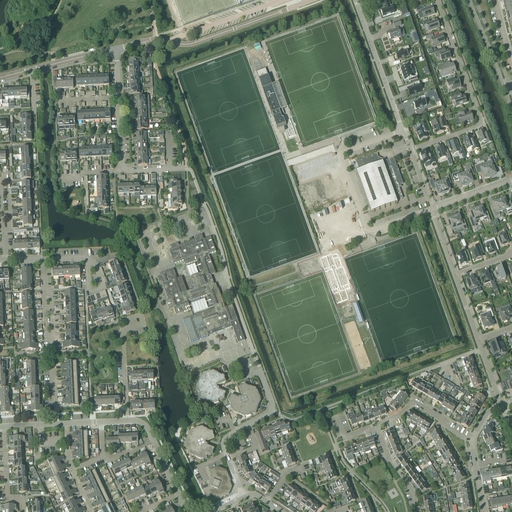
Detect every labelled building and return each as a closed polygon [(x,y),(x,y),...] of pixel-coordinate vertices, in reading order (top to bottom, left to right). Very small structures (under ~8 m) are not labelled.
[(510,33),(511,33),(511,32),(511,31),(511,30),(511,29),(511,33),(511,34),(511,38),(511,42),(511,43),(511,44),(511,0),(502,0),(504,5),(503,5),(503,6),(503,7),(503,8),(504,8),(506,8),(505,5),(507,5),(508,9),(505,9),(507,18),(506,18),(506,19),(506,20),(507,21),(509,20),(508,17),(510,17),(511,21),(508,22),(510,30),(509,30),(509,31),(509,32),(510,33)] [(381,12),(384,18),(394,14),(392,8),(390,8),(389,5),(382,7),(383,11),(381,12)] [(423,18),(434,14),(432,6),(423,10),(421,6),(416,9),(417,12),(421,11),(423,18)] [(426,25),(428,28),(429,32),(439,28),(439,26),(440,25),(439,23),(437,22),(437,21),(430,23),(429,20),(422,22),(423,26),(426,25)] [(393,23),(395,28),(395,30),(388,32),(391,40),(401,36),(397,26),(401,25),(399,21),(393,23)] [(434,46),(445,42),(442,35),(433,38),(432,35),(425,37),(427,40),(431,39),(434,46)] [(397,52),(394,53),(396,58),(400,57),(400,58),(404,57),(403,56),(408,54),(406,48),(408,47),(407,44),(399,47),(401,50),(397,51),(397,52)] [(450,57),(451,56),(450,55),(449,54),(448,51),(444,52),(442,49),(433,52),(435,58),(437,57),(438,59),(440,58),(441,61),(450,58),(450,57)] [(129,68),(138,67),(138,62),(141,62),(141,59),(129,59),(130,62),(129,62),(129,68)] [(403,68),(400,69),(401,72),(400,72),(401,75),(402,75),(412,71),(410,65),(412,65),(411,62),(402,65),(403,68)] [(452,73),(455,72),(454,67),(452,68),(451,65),(450,66),(449,63),(438,67),(439,70),(441,69),(442,72),(442,73),(444,76),(449,74),(451,74),(452,74),(452,73)] [(261,86),(270,82),(265,68),(256,72),(261,86)] [(402,75),(401,75),(402,78),(403,78),(404,81),(408,80),(409,83),(417,80),(416,77),(415,78),(412,71),(402,75)] [(62,89),(62,80),(57,80),(56,76),(53,76),(53,82),(54,82),(54,85),(54,89),(57,89),(62,89)] [(452,91),(461,88),(458,80),(455,81),(454,78),(445,81),(448,89),(451,88),(452,91)] [(414,86),(407,89),(410,96),(421,92),(419,85),(420,84),(419,81),(414,83),(414,86)] [(271,113),(272,113),(273,117),(272,117),(277,129),(286,125),(285,123),(284,118),(282,117),(280,114),(278,110),(280,110),(284,108),(286,108),(277,83),(276,84),(272,85),(262,89),(271,113)] [(24,88),(20,89),(20,97),(27,97),(27,99),(29,98),(29,91),(27,91),(27,90),(26,89),(26,88),(24,88)] [(416,99),(412,100),(415,107),(418,106),(419,107),(423,106),(422,105),(426,103),(424,97),(426,96),(425,93),(424,93),(419,96),(419,97),(416,98),(416,99)] [(466,102),(467,102),(466,99),(465,99),(464,96),(458,98),(457,94),(450,97),(452,102),(454,101),(456,107),(466,103),(466,102)] [(469,122),(473,121),(471,116),(470,115),(471,114),(470,113),(467,114),(466,110),(459,112),(460,116),(458,117),(461,125),(466,123),(466,124),(469,123),(469,122)] [(22,123),(31,122),(30,115),(26,116),(26,113),(20,113),(20,119),(22,119),(22,123)] [(443,129),(447,127),(444,118),(439,120),(439,119),(431,123),(435,134),(444,131),(443,129)] [(0,121),(0,130),(9,130),(8,122),(6,122),(0,121)] [(425,130),(428,129),(426,123),(420,125),(421,128),(416,130),(420,140),(427,137),(425,130)] [(487,144),(492,142),(489,134),(487,135),(486,134),(484,131),(477,133),(480,142),(483,142),(484,143),(486,142),(487,144)] [(472,150),(479,148),(475,139),(472,140),(470,136),(463,138),(467,149),(471,148),(472,150)] [(459,155),(465,153),(462,147),(459,149),(456,141),(448,143),(452,154),(458,152),(459,155)] [(447,159),(450,158),(448,152),(445,153),(442,146),(435,148),(439,160),(446,157),(447,159)] [(430,164),(436,163),(433,155),(430,156),(428,151),(421,153),(421,155),(421,157),(422,157),(424,164),(429,162),(430,164)] [(359,185),(398,171),(394,158),(386,161),(378,157),(377,154),(356,162),(358,168),(357,170),(357,171),(357,172),(361,182),(358,183),(359,185)] [(486,166),(490,178),(491,177),(495,175),(494,175),(496,174),(492,165),(495,164),(493,157),(490,158),(492,164),(486,166)] [(486,166),(483,167),(481,164),(474,167),(477,174),(479,173),(482,172),(484,178),(485,178),(489,178),(490,178),(486,166)] [(463,174),(467,186),(468,185),(472,183),(473,182),(470,176),(473,175),(470,166),(465,168),(467,173),(463,174)] [(398,171),(359,185),(365,202),(367,209),(369,210),(371,210),(371,212),(397,202),(396,200),(403,198),(399,188),(401,187),(400,185),(403,184),(398,171)] [(467,186),(463,174),(460,176),(459,173),(452,175),(454,182),(459,180),(461,187),(462,186),(462,187),(466,186),(467,186)] [(440,183),(445,194),(446,194),(449,192),(449,191),(450,191),(448,184),(451,183),(448,176),(445,178),(446,181),(440,183)] [(172,189),(181,188),(181,183),(177,183),(177,180),(169,180),(170,183),(172,183),(172,189)] [(445,194),(440,183),(437,184),(436,181),(434,182),(433,180),(429,181),(432,190),(436,189),(438,195),(439,195),(440,195),(443,194),(445,194)] [(182,199),(170,200),(171,208),(179,208),(178,205),(182,205),(182,199)] [(502,211),(498,199),(497,200),(494,202),(494,203),(493,203),(495,209),(492,210),(495,217),(500,215),(499,212),(502,211)] [(498,199),(502,211),(506,210),(508,216),(511,214),(511,206),(508,208),(504,199),(503,199),(499,199),(498,199)] [(475,208),(479,219),(483,218),(484,221),(486,220),(487,222),(490,221),(487,212),(484,213),(482,207),(480,207),(476,208),(475,208)] [(479,219),(475,208),(474,208),(471,210),(471,211),(470,211),(472,218),(469,219),(472,227),(475,226),(475,224),(477,224),(476,221),(479,219)] [(457,228),(457,230),(463,227),(464,230),(467,229),(464,221),(461,222),(459,215),(458,216),(457,215),(454,216),(452,216),(457,228)] [(449,236),(453,235),(451,230),(457,228),(452,216),(451,217),(448,219),(447,219),(449,226),(445,227),(449,236)] [(506,237),(509,236),(506,229),(503,230),(505,234),(498,236),(501,246),(508,244),(506,237)] [(160,274),(161,276),(157,277),(160,285),(162,284),(168,301),(166,301),(168,309),(173,307),(176,315),(190,309),(187,300),(191,298),(192,300),(207,295),(208,298),(206,298),(209,306),(213,304),(214,309),(183,320),(191,342),(232,327),(238,342),(245,340),(232,305),(225,307),(218,288),(217,289),(216,284),(214,284),(211,275),(215,273),(208,254),(216,252),(210,237),(203,239),(202,235),(194,237),(195,240),(179,246),(178,243),(170,246),(171,249),(169,250),(174,264),(183,260),(185,265),(199,260),(200,262),(197,263),(199,271),(200,270),(201,273),(192,276),(194,284),(190,285),(191,290),(187,291),(182,277),(177,279),(173,269),(160,274)] [(488,241),(484,242),(485,245),(487,248),(485,249),(487,252),(488,252),(489,255),(495,253),(493,247),(496,246),(494,239),(488,241)] [(21,250),(20,242),(12,242),(13,250),(21,250)] [(481,252),(483,251),(481,244),(474,246),(474,247),(474,248),(470,250),(474,260),(482,257),(480,253),(481,252)] [(467,258),(465,252),(457,255),(460,265),(462,265),(462,266),(466,264),(466,263),(467,263),(466,259),(467,258)] [(332,254),(320,258),(324,270),(324,269),(325,270),(325,271),(324,272),(330,291),(332,291),(333,294),(332,294),(335,303),(336,303),(337,303),(347,300),(347,299),(347,298),(345,290),(349,289),(348,285),(349,285),(343,266),(342,267),(338,255),(337,255),(337,254),(336,254),(332,255),(332,254)] [(111,270),(120,266),(118,261),(115,262),(114,259),(108,261),(111,270)] [(195,264),(186,267),(189,276),(198,273),(195,264)] [(113,275),(122,272),(122,271),(120,266),(111,270),(113,275)] [(505,277),(508,276),(505,268),(502,269),(501,267),(497,268),(498,271),(494,273),(496,278),(500,276),(501,280),(505,279),(505,277)] [(115,280),(125,276),(123,271),(122,271),(122,272),(113,275),(115,280)] [(494,290),(497,289),(493,277),(489,278),(487,272),(485,272),(485,271),(481,273),(481,274),(479,274),(483,285),(491,282),(494,290)] [(117,285),(125,282),(127,281),(125,276),(115,280),(117,285)] [(476,285),(479,284),(477,279),(474,280),(473,277),(469,278),(469,277),(466,278),(467,279),(466,279),(470,291),(477,288),(476,285)] [(117,286),(114,287),(116,294),(119,293),(130,289),(128,284),(118,287),(117,286)] [(130,289),(119,293),(121,298),(132,294),(130,289)] [(132,294),(121,298),(123,303),(132,300),(133,299),(132,294)] [(194,314),(213,306),(213,304),(209,306),(207,306),(204,299),(190,304),(194,314)] [(124,307),(122,307),(123,309),(125,308),(134,305),(132,300),(123,303),(124,307)] [(359,323),(364,322),(357,303),(353,304),(359,323)] [(109,308),(105,309),(109,318),(114,316),(110,304),(108,305),(109,308)] [(125,308),(123,309),(124,312),(126,311),(127,313),(136,310),(134,305),(125,308)] [(508,316),(511,314),(509,305),(503,308),(504,311),(499,312),(499,313),(498,314),(499,317),(500,317),(502,322),(503,321),(504,323),(507,321),(507,320),(509,319),(508,316)] [(105,307),(100,309),(100,311),(104,320),(109,318),(105,309),(105,307)] [(489,318),(493,317),(490,310),(486,311),(487,313),(480,316),(481,320),(480,321),(482,325),(483,324),(484,328),(488,327),(488,328),(493,327),(489,318)] [(100,311),(95,313),(99,324),(102,322),(101,320),(104,320),(100,311)] [(95,313),(90,315),(93,323),(96,322),(97,324),(99,324),(95,313)] [(502,354),(506,353),(502,342),(498,344),(499,344),(496,345),(495,342),(489,344),(491,350),(490,351),(492,354),(493,354),(493,355),(499,353),(499,354),(502,354)] [(465,367),(473,364),(472,360),(473,360),(472,358),(463,361),(465,367)] [(28,362),(26,362),(27,367),(27,369),(35,369),(35,366),(34,359),(27,360),(28,362)] [(473,364),(465,367),(467,372),(477,369),(476,366),(474,366),(473,364)] [(469,377),(477,374),(476,371),(477,371),(477,369),(467,372),(465,373),(466,376),(468,375),(469,377)] [(216,386),(226,382),(224,378),(222,379),(221,377),(222,376),(218,374),(218,373),(212,371),(210,372),(203,375),(201,376),(196,387),(197,389),(198,389),(201,396),(200,397),(201,399),(212,403),(214,403),(214,402),(223,398),(226,393),(218,390),(219,389),(218,388),(217,388),(216,386)] [(471,383),(481,379),(480,377),(479,377),(477,374),(469,377),(471,383)] [(412,385),(411,387),(417,390),(419,386),(421,382),(416,379),(415,381),(413,380),(411,384),(412,385)] [(481,379),(471,383),(473,388),(476,387),(477,390),(482,388),(481,385),(480,382),(481,381),(481,379)] [(511,379),(503,382),(506,390),(511,388),(511,390),(511,379)] [(422,393),(427,384),(422,381),(421,382),(419,386),(417,390),(422,393)] [(427,384),(422,393),(427,396),(431,388),(433,386),(428,383),(427,384)] [(256,412),(260,400),(260,398),(259,398),(256,391),(257,391),(256,389),(250,386),(249,387),(246,385),(245,387),(243,388),(242,386),(239,387),(242,396),(240,397),(240,396),(239,397),(238,398),(231,395),(229,401),(232,410),(233,412),(244,417),(246,416),(246,415),(253,412),(254,413),(256,412)] [(432,399),(437,392),(431,388),(427,396),(432,399)] [(397,396),(404,402),(408,397),(401,391),(397,396)] [(438,402),(442,395),(437,392),(432,399),(438,402)] [(475,399),(483,404),(484,403),(483,402),(486,398),(486,395),(480,394),(479,395),(478,394),(475,399)] [(442,395),(438,402),(442,405),(443,405),(446,399),(447,398),(442,395)] [(404,402),(397,396),(393,401),(400,406),(404,402)] [(99,398),(100,406),(107,406),(107,397),(99,398)] [(107,397),(107,406),(115,405),(115,397),(107,397)] [(115,397),(115,405),(120,405),(123,405),(123,398),(120,398),(120,397),(115,397)] [(450,404),(453,400),(448,397),(447,398),(446,399),(443,405),(442,405),(442,406),(447,409),(450,404)] [(100,406),(99,398),(95,398),(95,399),(91,399),(92,406),(95,406),(100,406)] [(400,406),(393,401),(392,399),(387,406),(387,408),(392,412),(394,410),(396,411),(400,406)] [(483,404),(475,399),(470,407),(477,411),(478,409),(479,409),(481,406),(482,407),(483,404)] [(157,400),(154,401),(149,401),(149,410),(151,410),(152,409),(155,409),(154,406),(157,405),(157,400)] [(450,404),(447,409),(452,413),(458,403),(453,400),(450,404)] [(138,411),(138,401),(132,402),(129,402),(130,410),(133,410),(135,410),(136,411),(138,411)] [(377,408),(380,416),(386,414),(383,406),(377,408)] [(371,408),(365,410),(366,413),(369,421),(375,419),(372,411),(371,408)] [(380,416),(377,408),(372,411),(375,419),(380,416)] [(467,413),(474,418),(477,412),(470,408),(467,413)] [(411,422),(415,415),(410,411),(406,418),(411,422)] [(474,418),(467,413),(464,412),(461,417),(471,423),(474,418)] [(358,424),(363,422),(361,415),(360,413),(355,416),(358,424)] [(369,421),(366,413),(361,415),(363,422),(363,423),(369,421)] [(415,415),(411,422),(416,425),(420,418),(415,415)] [(358,424),(355,416),(349,418),(352,426),(358,424)] [(471,423),(461,417),(459,421),(457,422),(456,423),(460,425),(461,424),(468,428),(471,423)] [(420,418),(416,425),(421,428),(426,421),(420,418)] [(426,421),(421,428),(427,431),(431,424),(426,421)] [(277,423),(281,432),(281,433),(287,431),(290,429),(288,424),(285,425),(284,422),(280,424),(280,422),(277,423)] [(275,424),(275,426),(272,427),(275,435),(279,434),(280,437),(282,436),(281,433),(281,432),(277,423),(275,424)] [(491,434),(493,433),(491,428),(493,427),(492,424),(485,427),(486,430),(482,432),(484,436),(484,437),(491,434)] [(266,427),(270,437),(275,435),(272,427),(269,428),(269,426),(266,427)] [(205,441),(214,438),(213,434),(211,435),(210,433),(211,431),(207,430),(207,429),(201,427),(199,428),(192,431),(191,431),(190,431),(185,443),(185,445),(186,445),(189,452),(188,452),(189,454),(201,459),(203,458),(212,454),(214,449),(207,445),(207,444),(207,443),(206,444),(205,441)] [(270,437),(266,427),(264,428),(264,430),(261,431),(262,434),(263,437),(264,439),(270,437)] [(433,440),(439,437),(440,436),(437,430),(435,431),(434,429),(428,432),(433,440)] [(388,438),(396,435),(394,430),(386,433),(388,438)] [(485,442),(494,439),(498,437),(497,434),(492,436),(491,434),(484,437),(484,436),(483,437),(485,442)] [(396,435),(388,438),(390,444),(398,441),(396,435)] [(443,441),(440,436),(439,437),(433,440),(436,446),(437,445),(443,441)] [(366,440),(369,448),(375,446),(372,438),(366,440)] [(494,439),(485,442),(487,448),(489,447),(496,444),(494,439)] [(369,448),(366,440),(361,443),(364,450),(369,448)] [(443,441),(437,445),(440,450),(448,445),(444,440),(443,441)] [(392,450),(400,447),(398,441),(390,444),(392,450)] [(364,450),(361,443),(355,445),(358,453),(364,450)] [(489,447),(491,452),(494,450),(495,453),(503,450),(502,447),(499,448),(497,443),(496,444),(489,447)] [(358,453),(355,445),(350,447),(353,455),(358,453)] [(443,455),(451,451),(448,445),(440,450),(443,455)] [(283,455),(291,452),(289,446),(280,449),(283,455)] [(353,455),(350,447),(344,449),(347,457),(353,455)] [(400,447),(392,450),(395,456),(402,453),(400,447)] [(143,461),(148,458),(144,451),(139,453),(141,457),(143,461)] [(451,451),(443,455),(446,460),(454,456),(451,451)] [(285,461),(293,458),(291,452),(283,455),(285,461)] [(401,464),(408,459),(404,454),(397,459),(401,464)] [(49,464),(64,457),(63,455),(58,458),(57,456),(47,460),(49,464)] [(239,465),(248,461),(245,455),(236,459),(237,462),(238,461),(239,465)] [(322,464),(330,461),(328,455),(320,458),(322,464)] [(454,456),(446,460),(449,466),(457,461),(454,456)] [(51,468),(60,464),(60,462),(65,459),(64,457),(49,464),(51,468)] [(136,460),(139,467),(145,464),(143,461),(141,457),(136,460)] [(148,458),(143,461),(145,464),(146,468),(152,466),(148,458)] [(293,458),(285,461),(287,467),(295,464),(293,458)] [(408,459),(401,464),(404,469),(411,464),(408,459)] [(123,462),(126,470),(132,467),(130,463),(130,462),(128,460),(123,462)] [(136,460),(130,462),(130,463),(132,467),(133,470),(139,467),(136,460)] [(240,471),(250,467),(248,461),(239,465),(240,467),(239,468),(240,471)] [(324,470),(332,467),(330,461),(322,464),(324,470)] [(452,471),(458,467),(460,467),(457,461),(449,466),(452,470),(452,471)] [(117,465),(121,472),(126,470),(123,462),(117,465)] [(53,472),(67,465),(66,463),(62,466),(60,464),(51,468),(53,472)] [(408,474),(415,469),(411,464),(404,469),(408,474)] [(67,465),(53,472),(55,476),(61,473),(62,473),(64,472),(63,470),(68,468),(67,465)] [(121,472),(117,465),(111,468),(115,475),(121,472)] [(229,494),(232,487),(225,470),(218,467),(209,471),(213,479),(209,487),(202,490),(206,497),(213,501),(229,494)] [(250,467),(240,471),(241,473),(242,472),(244,476),(248,474),(250,478),(253,481),(252,482),(258,474),(257,475),(255,473),(254,471),(252,472),(250,467)] [(332,467),(324,470),(326,475),(334,472),(332,467)] [(454,477),(461,472),(458,467),(452,471),(452,470),(451,471),(454,477)] [(415,469),(408,474),(412,479),(418,474),(415,469)] [(82,481),(97,474),(95,470),(85,475),(86,477),(81,479),(82,481)] [(334,472),(326,475),(329,481),(337,478),(334,472)] [(461,472),(454,477),(457,482),(464,478),(461,472)] [(54,482),(68,475),(67,473),(63,475),(62,473),(61,473),(55,476),(52,478),(54,482)] [(489,473),(484,474),(484,475),(481,476),(482,485),(486,484),(486,483),(491,482),(491,480),(490,480),(489,473)] [(97,474),(82,481),(83,483),(88,481),(89,483),(98,478),(97,474)] [(258,474),(252,482),(255,484),(255,485),(257,486),(263,477),(258,474)] [(415,484),(422,479),(418,474),(412,479),(415,484)] [(56,486),(65,481),(65,479),(69,477),(68,475),(54,482),(56,486)] [(262,488),(268,481),(265,479),(266,476),(264,475),(263,477),(257,486),(259,488),(260,487),(262,488)] [(98,478),(89,483),(90,485),(85,487),(86,489),(100,482),(98,478)] [(156,488),(161,486),(157,478),(152,481),(154,484),(154,485),(156,488)] [(340,487),(348,484),(346,478),(338,481),(340,487)] [(422,479),(415,484),(419,488),(426,483),(422,479)] [(58,490),(72,483),(71,481),(66,483),(65,481),(56,486),(58,490)] [(268,481),(262,488),(265,491),(267,493),(275,482),(273,481),(271,483),(268,481)] [(100,482),(86,489),(87,491),(92,489),(93,491),(102,486),(100,482)] [(60,494),(69,489),(68,487),(73,485),(72,483),(58,490),(60,494)] [(426,483),(419,488),(422,493),(429,488),(426,483)] [(343,492),(351,489),(348,484),(340,487),(343,492)] [(148,487),(152,495),(158,492),(156,488),(154,485),(148,487)] [(290,496),(296,488),(294,486),(293,487),(290,485),(285,492),(290,496)] [(102,486),(93,491),(93,493),(88,495),(89,497),(104,490),(102,486)] [(161,486),(156,488),(158,492),(159,496),(165,493),(161,486)] [(136,490),(139,497),(145,495),(142,490),(143,490),(142,487),(136,490)] [(142,490),(145,495),(146,497),(152,495),(148,487),(143,490),(142,490)] [(296,488),(290,496),(295,499),(300,492),(298,490),(298,489),(296,488)] [(61,498),(76,491),(75,489),(70,491),(69,489),(60,494),(61,498)] [(351,489),(343,492),(345,498),(353,495),(351,489)] [(104,490),(89,497),(90,499),(95,497),(96,499),(106,494),(104,490)] [(130,492),(134,500),(139,497),(136,490),(130,492)] [(76,491),(61,498),(63,502),(73,497),(72,495),(77,493),(76,491)] [(134,500),(130,492),(124,495),(128,502),(134,500)] [(300,492),(295,499),(300,503),(306,495),(303,493),(303,494),(300,492)] [(106,494),(96,499),(97,501),(92,503),(93,505),(108,498),(106,494)] [(306,495),(300,503),(304,506),(310,499),(307,497),(308,496),(306,495)] [(353,495),(345,498),(347,504),(355,501),(353,495)] [(495,500),(496,499),(496,497),(493,498),(494,500),(490,500),(487,500),(488,508),(491,507),(492,510),(496,509),(495,500)] [(32,508),(41,508),(40,502),(44,501),(44,498),(32,498),(32,501),(32,508)] [(108,498),(93,505),(94,507),(99,504),(100,507),(110,502),(108,498)] [(66,508),(81,501),(80,499),(75,501),(74,499),(64,504),(66,508)] [(310,499),(304,506),(309,510),(315,502),(313,500),(312,501),(310,499)] [(362,509),(370,505),(368,500),(360,503),(362,509)] [(68,511),(78,507),(77,505),(82,503),(81,501),(66,508),(68,511)] [(315,502),(309,510),(311,511),(315,511),(319,507),(317,504),(318,503),(315,502)]
